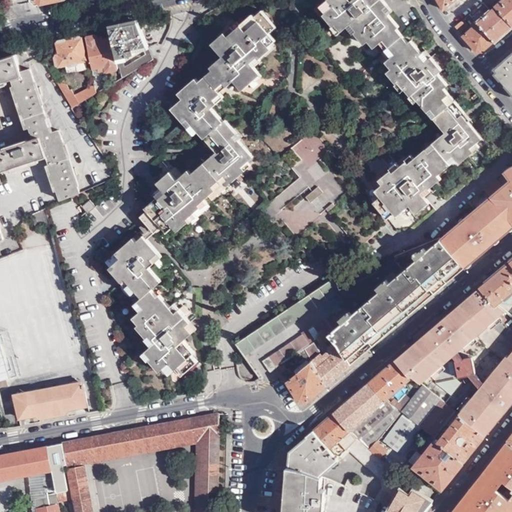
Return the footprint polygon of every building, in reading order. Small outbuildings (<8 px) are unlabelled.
[(326,0),(322,4),(327,11),(325,13),(335,25),(337,23),(342,30),(348,26),(352,22),(358,29),(356,32),(365,43),(369,40),(375,47),(381,42),(385,38),(391,45),(404,35),(398,28),(400,26),(389,13),(388,15),(383,10),(389,5),(384,0),(367,0),(365,2),(362,0),(326,0)] [(439,0),(445,9),(455,0),(439,0)] [(495,42),(511,26),(511,24),(497,6),(492,11),(488,6),(491,4),(487,0),(485,0),(471,13),(478,22),(495,42)] [(511,0),(504,0),(497,6),(511,24),(511,0)] [(388,15),(389,13),(393,11),(389,5),(383,10),(388,15)] [(179,181),(172,173),(159,184),(168,194),(164,197),(160,201),(158,199),(147,210),(148,212),(141,218),(154,232),(161,226),(170,235),(177,229),(181,233),(193,223),(191,220),(204,208),(203,207),(219,192),(216,188),(229,176),(236,183),(251,169),(248,167),(258,157),(243,140),(242,141),(235,134),(238,131),(227,119),(226,119),(214,107),(221,101),(217,97),(223,91),(220,88),(227,82),(231,86),(236,81),(245,90),(257,79),(255,78),(263,71),(255,62),(261,56),(263,58),(274,47),(273,46),(279,40),(267,27),(273,21),(261,8),(256,14),(253,12),(235,29),(231,25),(218,37),(230,50),(226,54),(213,66),(215,69),(202,81),(199,77),(181,93),(185,98),(179,103),(186,110),(191,105),(194,109),(197,112),(190,119),(213,144),(218,149),(194,173),(190,170),(179,181)] [(142,30),(169,15),(139,22),(142,30)] [(464,18),(456,26),(460,31),(469,24),(464,18)] [(142,30),(139,22),(111,28),(113,38),(120,68),(121,68),(124,76),(154,57),(142,30)] [(354,33),(356,32),(358,29),(352,22),(348,26),(354,33)] [(483,53),(495,42),(478,22),(463,35),(477,52),(483,53)] [(337,23),(335,25),(332,27),(338,33),(342,30),(337,23)] [(438,115),(456,101),(445,88),(449,85),(439,73),(442,69),(432,57),(431,58),(420,67),(414,60),(423,53),(413,41),(410,42),(404,35),(391,45),(397,53),(393,56),(387,61),(393,68),(389,72),(398,84),(400,82),(406,89),(412,96),(414,94),(419,100),(428,111),(433,108),(438,115)] [(120,68),(113,38),(99,41),(98,36),(87,37),(95,68),(107,66),(108,70),(120,68)] [(82,38),(55,44),(60,66),(87,59),(82,38)] [(387,49),(391,45),(385,38),(381,42),(387,49)] [(397,53),(391,45),(387,49),(393,56),(397,53)] [(420,67),(431,58),(428,55),(425,51),(423,53),(414,60),(420,67)] [(0,81),(12,78),(15,85),(13,86),(18,100),(32,140),(0,150),(0,170),(4,169),(5,172),(23,166),(48,157),(50,164),(47,165),(52,177),(60,200),(80,193),(82,192),(77,176),(80,175),(77,166),(74,167),(60,129),(53,131),(40,94),(42,93),(40,87),(38,87),(31,68),(23,71),(16,53),(0,58),(0,81)] [(511,53),(506,59),(496,67),(496,76),(510,91),(511,93),(511,53)] [(105,80),(96,85),(97,92),(108,85),(105,80)] [(400,82),(398,84),(396,85),(402,92),(406,89),(400,82)] [(97,92),(96,85),(81,94),(78,89),(75,92),(73,90),(65,94),(73,106),(97,92)] [(415,103),(419,100),(414,94),(412,96),(410,97),(415,103)] [(454,155),(457,159),(461,163),(475,152),(471,147),(478,142),(483,138),(469,121),(468,122),(462,115),(465,112),(456,101),(438,115),(442,120),(439,123),(446,132),(433,143),(437,147),(448,160),(454,155)] [(435,118),(438,115),(433,108),(428,111),(434,119),(435,118)] [(468,122),(469,121),(471,119),(468,116),(465,112),(462,115),(468,122)] [(390,221),(388,219),(377,206),(375,202),(314,129),(283,155),(300,176),(270,202),(288,224),(319,262),(325,258),(332,267),(337,264),(338,265),(390,221)] [(471,147),(475,152),(481,147),(478,142),(471,147)] [(430,152),(437,147),(433,143),(427,148),(430,152)] [(377,206),(388,219),(395,212),(397,215),(410,205),(417,213),(430,203),(427,198),(417,186),(424,180),(430,188),(442,179),(438,175),(451,164),(448,160),(437,147),(430,152),(427,148),(415,158),(409,163),(407,161),(401,167),(394,172),(392,170),(380,179),(383,183),(377,189),(382,196),(385,199),(377,206)] [(409,163),(415,158),(412,154),(406,159),(407,161),(409,163)] [(448,160),(451,164),(457,159),(454,155),(448,160)] [(390,168),(392,170),(394,172),(401,167),(397,162),(390,168)] [(466,268),(511,229),(511,167),(510,168),(505,172),(511,179),(487,201),(481,193),(466,208),(471,214),(442,239),(466,268)] [(417,186),(427,198),(430,196),(434,193),(430,188),(424,180),(417,186)] [(251,208),(261,199),(248,185),(239,193),(251,208)] [(382,196),(375,202),(377,206),(385,199),(382,196)] [(90,200),(80,206),(85,216),(96,210),(90,200)] [(37,229),(51,225),(46,209),(33,214),(37,229)] [(466,268),(442,239),(441,238),(396,256),(397,259),(388,264),(390,267),(341,290),(346,304),(351,317),(333,330),(330,332),(337,343),(352,366),(466,268)] [(123,262),(111,272),(117,280),(129,269),(132,273),(136,277),(128,284),(145,303),(141,307),(147,313),(136,323),(141,329),(139,331),(150,344),(152,342),(158,348),(150,356),(155,362),(152,364),(164,377),(167,374),(173,381),(184,372),(189,378),(203,366),(197,359),(199,357),(188,345),(182,338),(194,327),(182,314),(179,317),(163,299),(160,301),(154,295),(164,285),(153,273),(159,266),(156,263),(162,257),(146,240),(140,245),(137,242),(119,258),(123,262)] [(511,262),(482,288),(497,305),(498,304),(511,291),(511,262)] [(237,343),(243,354),(338,291),(341,290),(336,276),(237,343)] [(497,305),(482,288),(398,359),(412,378),(414,377),(423,384),(455,356),(459,352),(507,311),(498,304),(497,305)] [(262,360),(270,372),(278,366),(290,358),(305,348),(315,342),(330,332),(333,330),(351,317),(346,304),(336,311),(336,312),(262,360)] [(0,336),(0,382),(13,379),(0,336)] [(315,342),(305,348),(312,360),(313,362),(322,355),(315,342)] [(327,386),(352,366),(337,343),(327,349),(332,357),(317,369),(327,386)] [(481,388),(485,383),(477,374),(474,357),(464,359),(459,352),(455,356),(460,378),(471,376),(481,388)] [(463,417),(487,436),(511,405),(511,358),(509,356),(508,355),(485,383),(481,388),(460,414),(461,415),(463,417)] [(290,358),(278,366),(283,372),(294,366),(290,358)] [(398,359),(372,382),(385,397),(387,399),(406,383),(412,378),(398,359)] [(312,360),(288,380),(300,401),(308,403),(327,386),(317,369),(313,362),(312,360)] [(17,394),(15,398),(18,415),(23,419),(38,417),(42,420),(67,415),(70,410),(84,408),(87,403),(84,385),(79,382),(17,394)] [(372,382),(336,412),(351,430),(354,431),(360,436),(372,449),(378,442),(402,411),(396,406),(391,403),(387,399),(385,397),(372,382)] [(402,411),(435,438),(457,411),(424,385),(413,399),(407,392),(396,406),(402,411)] [(396,398),(391,403),(396,406),(407,392),(398,401),(396,398)] [(336,412),(315,430),(335,455),(339,454),(360,436),(354,431),(351,430),(336,412)] [(196,418),(62,443),(71,489),(71,492),(75,511),(217,511),(219,414),(196,418)] [(440,442),(465,462),(487,436),(463,417),(461,415),(440,442)] [(383,446),(387,450),(391,453),(395,449),(401,453),(418,433),(404,420),(383,446)] [(293,452),(291,467),(293,467),(298,468),(303,469),(321,474),(338,459),(335,455),(315,430),(309,435),(310,436),(293,452)] [(360,436),(339,454),(342,457),(350,449),(381,479),(383,489),(377,501),(389,507),(405,482),(380,457),(372,449),(360,436)] [(416,467),(443,489),(465,462),(440,442),(437,439),(416,467)] [(372,449),(380,457),(387,450),(383,446),(378,442),(372,449)] [(55,445),(47,446),(52,471),(56,492),(71,489),(62,443),(55,445)] [(0,455),(0,511),(59,511),(56,495),(34,499),(36,511),(0,511),(0,480),(28,475),(30,475),(38,473),(44,472),(52,471),(47,446),(0,455)] [(475,486),(454,511),(511,511),(511,454),(504,449),(475,486)] [(298,468),(293,467),(290,511),(319,511),(320,509),(321,503),(327,503),(328,497),(325,496),(321,496),(323,475),(321,474),(303,469),(298,468)] [(36,511),(34,499),(56,495),(56,492),(45,494),(44,479),(45,479),(44,472),(38,473),(30,475),(28,475),(32,511),(36,511)] [(346,487),(360,493),(363,487),(349,480),(346,487)] [(389,507),(387,511),(424,511),(434,500),(407,484),(405,482),(389,507)] [(75,511),(71,492),(65,493),(68,511),(75,511)]
